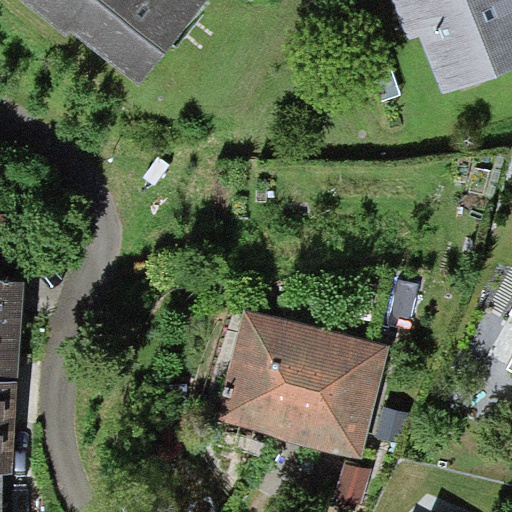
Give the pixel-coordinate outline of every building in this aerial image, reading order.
[(26,0),(68,33),(73,26),(141,80),(204,0),(26,0)] [(511,0),(396,0),(408,29),(421,24),(443,82),(511,55),(511,0)] [(0,199),(0,255),(16,256),(19,200),(0,199)] [(0,363),(20,364),(25,257),(16,256),(0,255),(0,363)] [(391,334),(246,297),(218,407),(293,426),(363,444),(391,334)] [(0,363),(0,462),(3,462),(15,463),(20,364),(0,363)] [(458,511),(433,500),(427,511),(458,511)]
